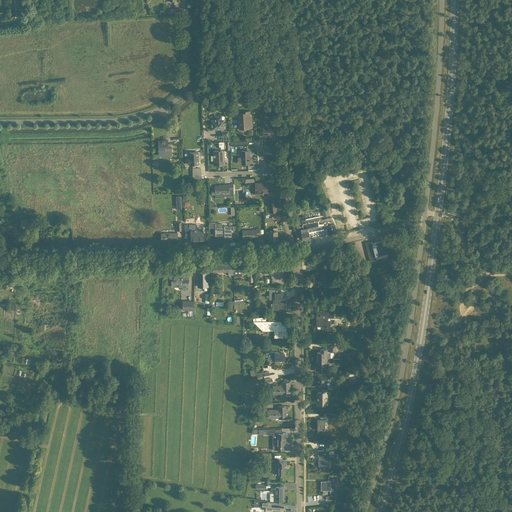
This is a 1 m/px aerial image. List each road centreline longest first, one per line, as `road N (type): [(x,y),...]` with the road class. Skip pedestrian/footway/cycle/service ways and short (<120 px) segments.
road 1 (primary): [(380,511),(424,326),(454,0)]
road 2 (unclassified): [(423,220),(399,384),(363,511)]
road 3 (unclassified): [(297,252),(0,262)]
road 4 (unclassified): [(0,122),(109,120),(170,104),(186,80),(186,0)]
road 5 (unclassified): [(299,511),(297,252)]
road 6 (unclassified): [(441,0),(423,220)]
road 7 (unclassified): [(423,220),(297,252)]
